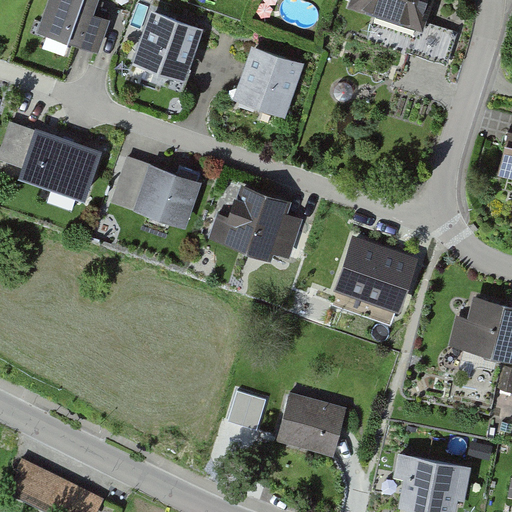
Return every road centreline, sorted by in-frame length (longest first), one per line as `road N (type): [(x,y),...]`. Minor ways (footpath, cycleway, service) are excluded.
road 1 (residential): [(0,70),(425,222)]
road 2 (tertiary): [(221,511),(0,405)]
road 3 (residential): [(491,0),(477,73),(425,222)]
